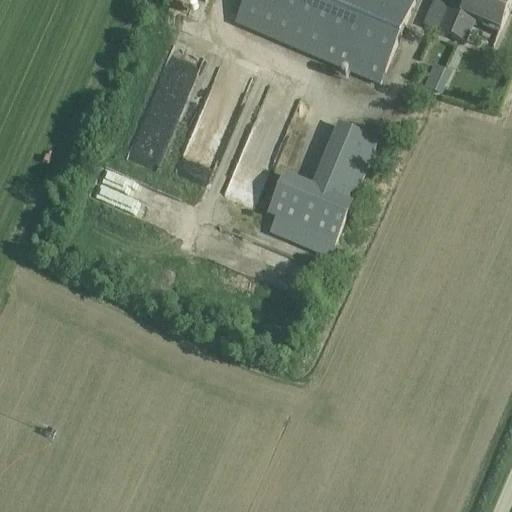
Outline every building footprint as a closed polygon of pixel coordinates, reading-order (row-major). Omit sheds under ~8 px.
[(416,0),(246,0),(236,25),(380,85),(416,0)] [(452,3),(440,33),(455,39),(466,44),(476,21),(501,32),(511,4),(511,0),(469,0),(465,9),(455,5),(452,3)] [(453,76),(436,67),(425,89),(442,98),(453,76)] [(380,143),(341,126),(315,189),(285,177),(267,217),(278,221),(271,236),(330,261),(380,143)] [(131,195),(137,184),(114,172),(108,183),(131,195)] [(236,176),(227,193),(254,207),(263,190),(236,176)]
